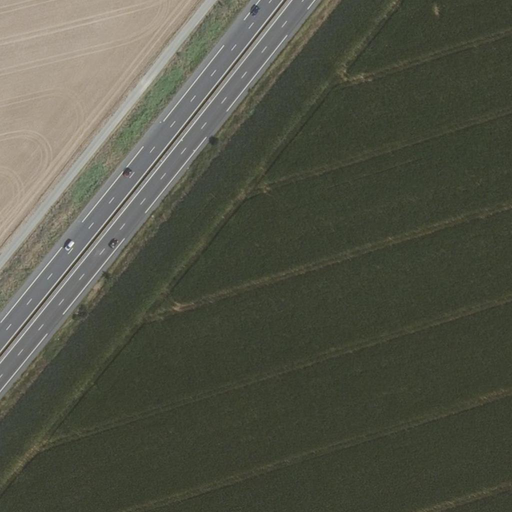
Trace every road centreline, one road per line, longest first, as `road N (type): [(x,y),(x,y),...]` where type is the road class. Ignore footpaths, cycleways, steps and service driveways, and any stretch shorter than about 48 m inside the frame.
road 1 (trunk): [(0,377),(304,0)]
road 2 (trunk): [(272,0),(0,338)]
road 3 (track): [(0,253),(202,0)]
